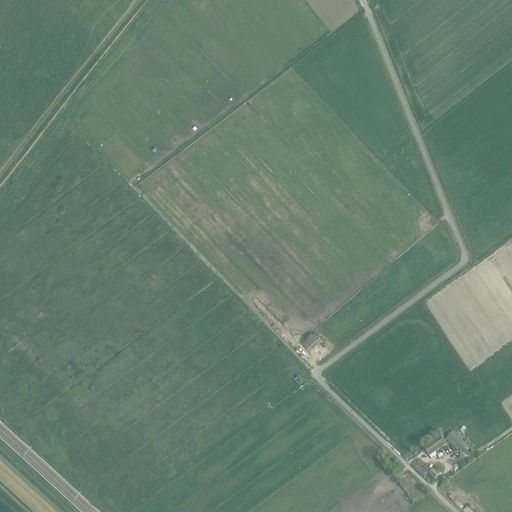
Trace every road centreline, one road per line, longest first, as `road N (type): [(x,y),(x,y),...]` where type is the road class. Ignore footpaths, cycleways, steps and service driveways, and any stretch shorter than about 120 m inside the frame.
road 1 (unclassified): [(455,511),(313,374),(466,260),(363,0)]
road 2 (track): [(313,374),(80,136)]
